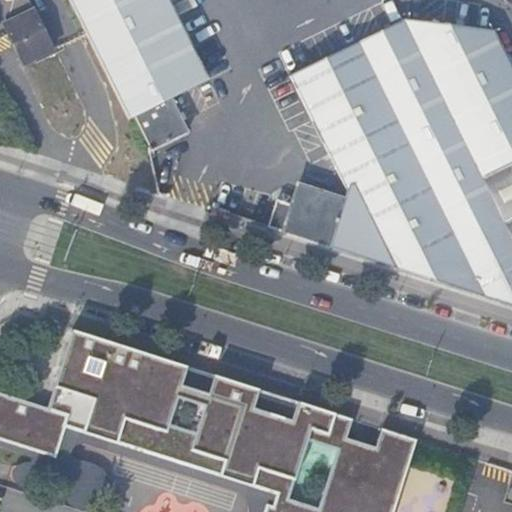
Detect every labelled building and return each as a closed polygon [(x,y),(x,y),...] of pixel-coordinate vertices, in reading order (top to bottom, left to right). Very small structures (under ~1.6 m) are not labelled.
[(0,0),(0,28),(5,26),(24,64),(53,50),(27,0),(0,0)] [(69,0),(129,121),(136,118),(170,101),(209,81),(167,0),(69,0)] [(511,66),(488,19),(401,11),(290,77),(348,195),(346,201),(297,186),(291,206),(282,234),(511,306),(511,66)] [(8,116),(19,120),(8,97),(0,94),(0,143),(0,144),(8,116)] [(170,101),(136,118),(152,152),(186,134),(170,101)] [(282,234),(291,206),(279,202),(270,230),(282,234)] [(388,511),(411,438),(374,427),(368,445),(340,437),(346,418),(69,331),(45,407),(0,392),(0,440),(56,457),(65,427),(272,492),(265,511),(388,511)]
